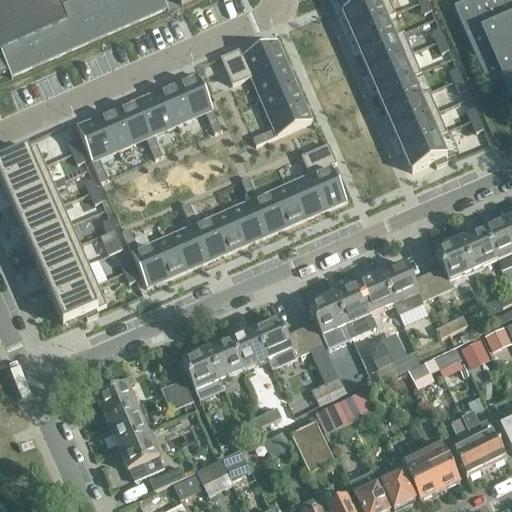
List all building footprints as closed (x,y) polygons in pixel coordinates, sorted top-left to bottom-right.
[(0,0),(0,76),(0,77),(4,75),(8,74),(11,81),(12,80),(12,79),(167,11),(167,13),(168,12),(162,0),(178,0),(181,7),(196,0),(88,0),(86,1),(83,0),(0,0)] [(375,0),(349,11),(341,15),(350,35),(385,19),(376,0),(375,0)] [(344,0),(349,11),(375,0),(344,0)] [(502,80),(511,102),(511,0),(471,0),(472,1),(454,9),(487,86),(498,82),(502,80)] [(427,1),(419,5),(424,15),(431,12),(427,1)] [(385,19),(350,35),(359,54),(393,39),(385,19)] [(439,30),(432,33),(436,44),(444,41),(439,30)] [(393,39),(359,54),(367,74),(402,59),(393,39)] [(444,41),(436,44),(441,55),(448,52),(444,41)] [(238,52),(220,60),(231,86),(249,78),(267,70),(284,63),(275,42),(240,57),(238,52)] [(402,59),(367,74),(376,94),(411,79),(402,59)] [(267,70),(249,78),(258,98),(275,90),(284,110),(301,102),(293,83),(284,63),(267,70)] [(456,70),(449,73),(454,84),(461,81),(456,70)] [(183,103),(163,111),(170,129),(190,120),(204,114),(211,111),(204,94),(196,76),(175,85),(183,103)] [(411,79),(376,94),(384,114),(419,99),(411,79)] [(461,81),(454,84),(458,95),(466,92),(461,81)] [(155,94),(136,103),(143,120),(151,137),(145,140),(149,150),(156,147),(152,137),(170,129),(163,111),(183,103),(175,85),(155,94)] [(275,90),(258,98),(267,118),(272,131),(262,136),(265,143),(276,138),(293,131),(310,123),(301,102),(284,110),(275,90)] [(419,99),(384,114),(393,134),(428,119),(419,99)] [(123,129),(103,137),(111,155),(131,146),(145,140),(151,137),(143,120),(136,103),(116,111),(123,129)] [(473,109),(466,112),(471,123),(478,120),(473,109)] [(96,120),(75,129),(83,146),(90,164),(95,174),(102,171),(98,160),(111,155),(103,137),(123,129),(116,111),(96,120)] [(211,111),(204,114),(208,125),(216,122),(211,111)] [(428,119),(393,134),(401,153),(436,138),(428,119)] [(478,120),(471,123),(475,134),(483,131),(478,120)] [(216,122),(208,125),(213,136),(220,132),(216,122)] [(262,136),(251,140),(254,148),(265,143),(262,136)] [(436,138),(401,153),(410,174),(432,165),(435,170),(446,165),(443,160),(445,159),(436,138)] [(74,141),(66,144),(71,155),(79,152),(74,141)] [(13,155),(0,161),(0,184),(0,186),(35,171),(26,150),(24,151),(22,145),(11,150),(13,155)] [(156,147),(149,150),(154,161),(161,158),(156,147)] [(327,147),(301,158),(309,177),(316,194),(324,212),(345,203),(337,185),(330,168),(335,165),(327,147)] [(79,152),(71,155),(76,166),(83,163),(79,152)] [(35,171),(0,186),(9,206),(44,191),(35,171)] [(102,171),(95,174),(99,185),(107,182),(102,171)] [(297,203),(277,211),(284,229),(304,220),(324,212),(316,194),(309,177),(289,185),(297,203)] [(246,179),(239,182),(244,193),(251,190),(246,179)] [(91,181),(84,184),(88,195),(96,192),(91,181)] [(251,190),(244,193),(248,203),(249,203),(257,220),(265,237),(284,229),(277,211),(297,203),(289,185),(269,194),(255,200),(251,190)] [(44,191),(9,206),(18,225),(52,210),(44,191)] [(96,192),(88,195),(93,206),(100,203),(96,192)] [(237,229),(217,237),(225,255),(245,246),(265,237),(257,220),(249,203),(248,203),(230,211),(237,229)] [(187,205),(180,208),(184,218),(192,215),(187,205)] [(52,210),(18,225),(26,245),(61,230),(52,210)] [(192,215),(184,218),(189,229),(190,228),(205,263),(225,255),(217,237),(237,229),(230,211),(210,220),(196,226),(192,215)] [(108,220),(101,223),(106,234),(113,231),(108,220)] [(511,233),(507,222),(483,233),(497,264),(511,257),(511,233)] [(178,254),(158,263),(165,280),(185,272),(205,263),(190,228),(189,229),(170,237),(178,254)] [(61,230),(26,245),(35,265),(70,250),(61,230)] [(128,230),(120,233),(125,244),(132,241),(128,230)] [(113,231),(106,234),(110,245),(118,242),(113,231)] [(483,233),(459,243),(473,274),(497,264),(483,233)] [(132,241),(125,244),(130,254),(137,272),(145,289),(165,280),(158,263),(178,254),(170,237),(150,245),(137,251),(132,241)] [(435,254),(442,271),(449,285),(473,274),(459,243),(435,254)] [(70,250),(35,265),(43,285),(78,270),(70,250)] [(125,260),(118,263),(123,274),(130,271),(125,260)] [(405,267),(381,277),(394,309),(418,298),(412,284),(405,267)] [(78,270),(43,285),(52,305),(87,290),(78,270)] [(130,271),(123,274),(127,285),(135,282),(130,271)] [(442,271),(432,275),(442,297),(452,293),(449,285),(442,271)] [(432,275),(422,280),(432,302),(442,297),(432,275)] [(381,277),(357,288),(370,319),(394,309),(381,277)] [(314,302),(335,293),(329,280),(308,288),(314,302)] [(422,280),(412,284),(418,298),(421,306),(432,302),(422,280)] [(357,288),(332,298),(346,330),(370,319),(357,288)] [(87,290),(52,305),(61,326),(83,316),(85,322),(96,317),(94,311),(96,310),(87,290)] [(511,307),(511,297),(511,296),(497,302),(502,312),(511,307)] [(308,309),(316,326),(322,340),(346,330),(332,298),(308,309)] [(462,320),(450,326),(455,336),(467,330),(462,320)] [(278,322),(254,333),(268,364),(291,353),(285,339),(278,322)] [(316,326),(306,330),(315,352),(325,348),(322,340),(316,326)] [(455,336),(450,326),(435,333),(440,343),(455,336)] [(306,330),(295,335),(305,357),(315,352),(306,330)] [(254,333),(230,343),(243,374),(268,364),(254,333)] [(295,335),(285,339),(291,353),(295,361),(305,357),(295,335)] [(459,351),(468,369),(487,359),(478,341),(459,351)] [(230,343),(206,354),(219,385),(220,385),(243,374),(230,343)] [(400,350),(387,357),(392,367),(405,360),(400,350)] [(434,362),(439,373),(461,363),(456,351),(434,362)] [(182,364),(199,405),(224,395),(220,385),(219,385),(206,354),(182,364)] [(392,367),(387,357),(373,364),(378,373),(392,367)] [(338,381),(325,387),(330,397),(343,391),(338,381)] [(178,399),(165,404),(170,415),(193,405),(183,384),(173,388),(178,399)] [(330,397),(325,387),(311,394),(316,404),(330,397)] [(96,402),(106,426),(137,412),(127,388),(96,402)] [(161,393),(165,404),(178,399),(173,388),(161,393)] [(370,412),(362,395),(341,405),(349,422),(370,412)] [(345,424),(337,407),(316,416),(324,434),(345,424)] [(106,426),(117,450),(148,436),(137,412),(106,426)] [(276,412),(263,418),(268,428),(281,422),(276,412)] [(268,428),(263,418),(249,425),(254,435),(268,428)] [(287,432),(309,478),(334,466),(315,426),(319,425),(316,418),(287,432)] [(474,421),(464,426),(486,472),(506,462),(488,426),(479,431),(474,421)] [(511,423),(500,430),(511,455),(511,423)] [(486,472),(464,426),(454,431),(459,441),(463,439),(466,446),(453,453),(467,481),(486,472)] [(273,441),(278,452),(292,445),(287,434),(273,441)] [(215,442),(220,452),(234,445),(229,435),(215,442)] [(127,474),(130,473),(159,461),(148,436),(117,450),(127,474)] [(440,494),(460,485),(441,447),(421,456),(440,494)] [(241,455),(221,464),(231,485),(251,476),(241,455)] [(401,466),(406,475),(420,504),(440,494),(421,456),(401,466)] [(159,461),(130,473),(135,485),(164,473),(159,461)] [(197,476),(204,489),(226,477),(219,464),(197,476)] [(149,485),(154,495),(185,481),(180,471),(149,485)] [(413,504),(415,503),(402,476),(381,486),(392,511),(396,511),(403,509),(407,510),(412,508),(413,504)] [(173,489),(179,503),(201,492),(195,478),(173,489)] [(387,511),(371,478),(350,488),(361,511),(387,511)] [(325,511),(353,511),(347,499),(336,505),(330,493),(319,498),(325,511)] [(295,511),(321,511),(316,501),(295,511)]
